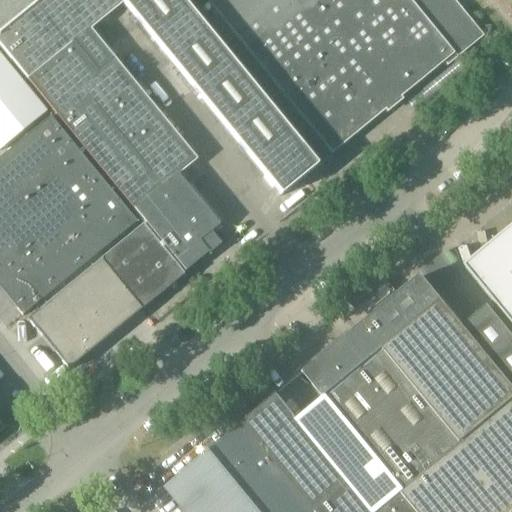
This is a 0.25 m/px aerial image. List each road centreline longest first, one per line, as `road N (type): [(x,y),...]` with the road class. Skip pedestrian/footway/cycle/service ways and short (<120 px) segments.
road 1 (unclassified): [(84,455),(402,191)]
road 2 (unclassified): [(402,191),(511,89)]
road 3 (unclassified): [(84,455),(0,353)]
